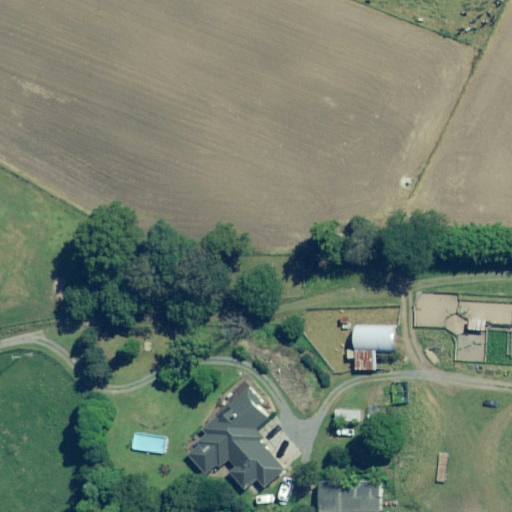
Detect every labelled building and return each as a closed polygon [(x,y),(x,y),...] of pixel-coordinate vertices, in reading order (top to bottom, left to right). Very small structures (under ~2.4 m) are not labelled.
[(457,299),(417,297),(416,327),(444,328),(445,314),(457,314),(457,299)] [(490,332),(491,306),(471,305),(469,331),(490,332)] [(397,328),(357,326),(356,349),(347,349),(347,359),(355,360),(355,371),(377,371),(377,356),(396,357),(397,328)] [(485,341),(458,339),(456,361),(483,363),(485,341)] [(409,384),(394,384),(394,404),(409,404),(409,384)] [(237,468),(234,471),(240,478),(237,479),(248,492),(260,481),(267,490),(287,472),(261,441),(265,438),(259,431),(272,420),(249,393),(207,429),(211,434),(202,441),(204,443),(191,454),(209,475),(219,466),(222,469),(231,461),(237,468)] [(361,412),(336,410),(336,421),(361,423),(361,412)] [(381,511),(382,483),(322,483),(321,511),(381,511)]
